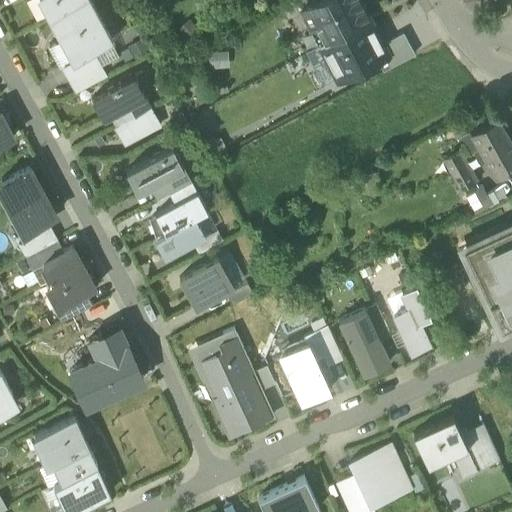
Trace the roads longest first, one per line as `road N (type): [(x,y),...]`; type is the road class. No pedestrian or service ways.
road 1 (residential): [(213,476),(169,375),(0,57)]
road 2 (residential): [(511,349),(213,476)]
